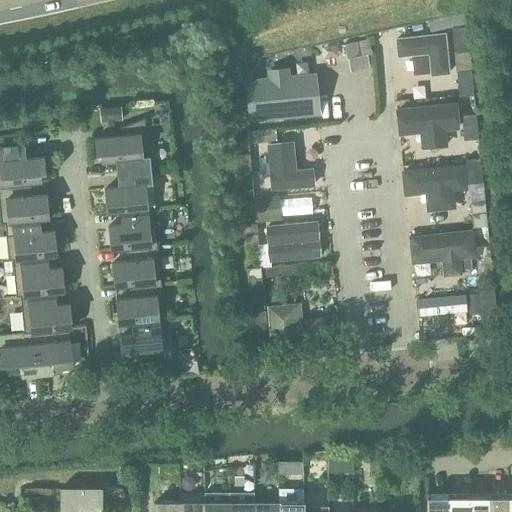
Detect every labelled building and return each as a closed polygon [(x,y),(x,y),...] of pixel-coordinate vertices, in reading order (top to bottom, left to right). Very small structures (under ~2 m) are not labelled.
[(454,53),(468,52),(466,27),(452,29),(454,53)] [(450,37),(399,37),(403,57),(430,54),(435,80),(454,76),(452,51),(450,37)] [(370,54),(367,40),(343,45),(346,59),(370,54)] [(253,118),(322,110),(319,60),(249,74),(253,118)] [(242,88),(240,67),(226,68),(228,89),(242,88)] [(456,72),(457,85),(472,83),(470,71),(456,72)] [(459,95),(459,97),(473,95),(472,83),(457,85),(459,95)] [(121,106),(99,108),(100,123),(122,120),(121,106)] [(448,131),(459,131),(459,106),(397,110),(401,135),(427,132),(427,149),(449,148),(448,131)] [(246,131),(247,131),(244,110),(230,111),(232,132),(246,131)] [(477,139),(475,115),(461,116),(463,141),(477,139)] [(122,174),(150,171),(145,118),(117,128),(118,130),(119,136),(95,139),(97,155),(102,155),(102,163),(121,161),(122,174)] [(293,138),(268,139),(273,181),(318,181),(319,164),(294,162),(293,138)] [(17,146),(0,148),(0,179),(1,186),(25,183),(25,184),(39,183),(39,176),(45,175),(43,157),(37,158),(18,160),(17,146)] [(250,175),(251,175),(249,154),(248,154),(235,155),(237,176),(250,175)] [(482,183),(479,158),(465,160),(468,184),(482,183)] [(455,187),(464,187),(461,163),(405,169),(409,195),(429,195),(431,211),(457,209),(455,187)] [(124,187),(105,189),(107,213),(126,211),(146,209),(154,208),(150,171),(122,174),(124,187)] [(32,220),(32,221),(47,219),(45,195),(26,196),(25,184),(25,183),(1,186),(0,185),(0,221),(0,224),(4,224),(4,223),(32,220)] [(256,221),(280,219),(278,196),(253,199),(256,221)] [(486,227),(487,227),(484,202),(470,204),(472,227),(472,228),(486,227)] [(126,211),(127,224),(109,226),(111,250),(130,248),(158,245),(154,208),(146,209),(126,211)] [(32,220),(4,223),(4,224),(8,261),(12,260),(12,259),(40,257),(55,256),(52,231),(34,233),(32,221),(32,220)] [(268,227),(272,259),(321,256),(320,222),(268,227)] [(257,245),(258,245),(256,224),(255,224),(242,225),(243,246),(257,245)] [(463,261),(473,260),(471,232),(412,240),(413,266),(448,264),(448,282),(463,278),(463,261)] [(130,248),(131,261),(112,263),(115,287),(134,285),(133,285),(161,282),(158,245),(130,248)] [(491,270),(489,246),(474,247),(477,272),(491,270)] [(16,297),(20,297),(19,296),(48,293),(48,294),(62,293),(60,268),(41,270),(40,257),(12,259),(12,260),(16,297)] [(335,330),(335,264),(269,270),(275,337),(335,330)] [(260,268),(259,268),(246,269),(248,290),(262,289),(260,268)] [(165,319),(161,282),(133,285),(134,285),(135,298),(116,300),(119,324),(137,323),(137,322),(165,319)] [(495,314),(496,314),(493,290),(479,291),(481,315),(495,314)] [(19,296),(20,297),(23,333),(32,332),(66,329),(67,330),(70,329),(68,304),(49,306),(48,294),(48,293),(19,296)] [(423,306),(426,335),(469,329),(466,304),(452,306),(452,305),(423,306)] [(264,311),(250,313),(252,334),(266,333),(266,332),(264,311)] [(158,334),(166,333),(165,319),(137,322),(137,323),(139,335),(120,337),(122,361),(161,358),(158,334)] [(32,332),(36,375),(60,372),(59,369),(70,368),(67,330),(66,329),(32,332)] [(23,333),(0,334),(0,356),(2,375),(13,374),(13,377),(36,375),(32,332),(23,333)] [(370,472),(378,472),(378,458),(370,458),(370,472)] [(58,511),(100,511),(101,489),(59,489),(58,511)] [(204,493),(204,503),(204,511),(228,511),(229,503),(229,493),(204,493)] [(229,493),(229,503),(228,511),(253,511),(254,502),(253,502),(254,493),(229,493)] [(426,498),(426,511),(447,511),(447,498),(426,498)] [(466,511),(467,498),(447,498),(447,511),(466,511)] [(487,511),(487,498),(467,498),(466,511),(487,511)] [(507,511),(507,498),(487,498),(487,511),(507,511)] [(278,511),(279,502),(254,502),(253,511),(278,511)] [(304,502),(279,502),(278,511),(303,511),(304,507),(304,502)] [(153,503),(152,511),(179,511),(179,503),(153,503)] [(204,511),(204,503),(179,503),(179,511),(204,511)]
